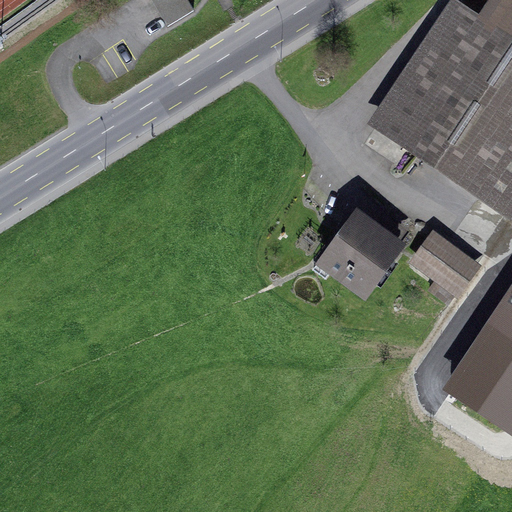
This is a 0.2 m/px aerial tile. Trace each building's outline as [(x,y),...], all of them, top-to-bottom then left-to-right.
[(194,11),(187,0),(151,0),(167,27),(194,11)] [(511,0),(487,0),(475,18),(448,0),(442,0),(360,122),(503,219),(511,205),(511,0)] [(395,245),(350,215),(318,262),(362,292),(395,245)] [(472,268),(422,232),(400,262),(451,298),(472,268)] [(511,297),(452,388),(511,428),(511,425),(511,297)]
